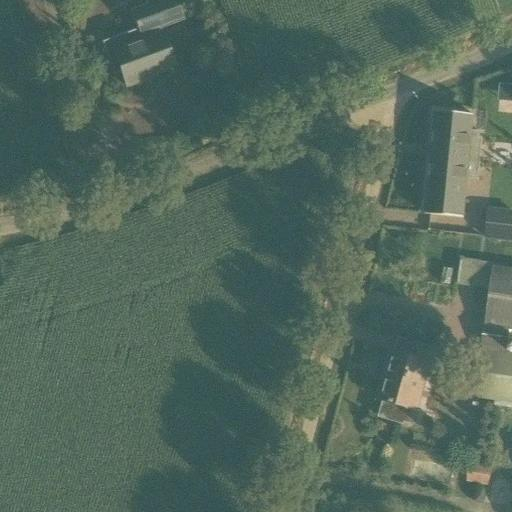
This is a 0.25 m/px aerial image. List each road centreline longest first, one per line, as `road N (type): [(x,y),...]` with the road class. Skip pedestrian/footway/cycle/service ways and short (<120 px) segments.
road 1 (unclassified): [(285,511),(396,97)]
road 2 (unclassified): [(0,242),(396,97)]
road 3 (unclassified): [(396,97),(511,36)]
